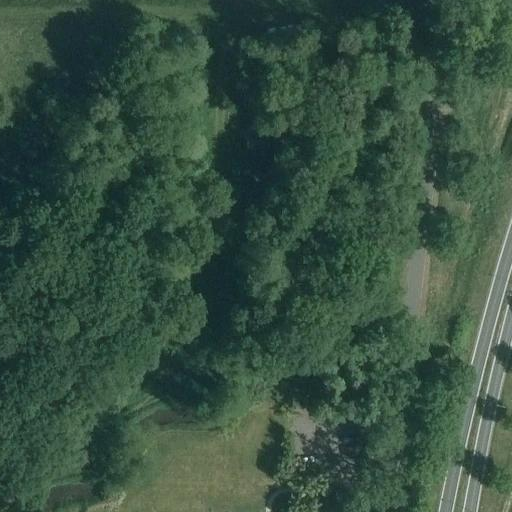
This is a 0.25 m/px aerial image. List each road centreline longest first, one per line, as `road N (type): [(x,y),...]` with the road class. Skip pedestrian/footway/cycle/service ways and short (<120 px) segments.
road 1 (unclassified): [(440,24),(393,511)]
road 2 (secondary): [(511,243),(445,511)]
road 3 (secondary): [(470,511),(511,317)]
